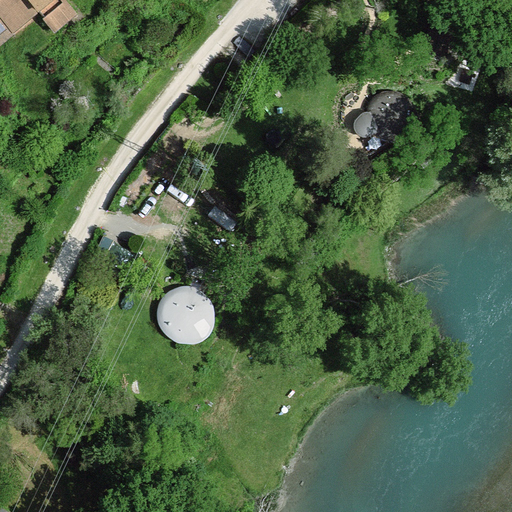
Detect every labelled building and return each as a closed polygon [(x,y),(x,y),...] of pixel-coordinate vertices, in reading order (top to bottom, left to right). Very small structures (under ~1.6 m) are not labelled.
[(7,0),(0,6),(4,12),(14,24),(37,5),(45,14),(62,34),(81,17),(82,13),(70,0),(7,0)] [(497,2),(487,0),(475,0),(470,25),(490,30),(497,2)] [(511,0),(502,0),(500,18),(511,19),(511,0)] [(21,33),(45,14),(37,5),(14,24),(21,33)] [(4,12),(0,16),(0,45),(2,48),(21,33),(14,24),(4,12)] [(454,21),(432,16),(423,51),(446,57),(447,50),(454,21)] [(470,25),(454,21),(447,50),(484,58),(490,30),(470,25)] [(382,138),(390,141),(399,142),(405,139),(411,135),(417,128),(418,123),(419,117),(417,110),(412,103),(405,97),(396,95),(389,97),(383,100),(376,108),(374,115),(374,123),(377,130),(382,138)] [(177,349),(183,351),(188,351),(195,350),(198,349),(208,343),(213,337),(215,333),(217,325),(217,316),(215,310),(212,305),(206,299),(203,297),(198,295),(192,293),(185,293),(180,294),(173,297),(169,300),(165,304),(162,309),(159,319),(159,324),(160,329),(161,334),(164,338),(167,342),(172,346),(177,349)]
